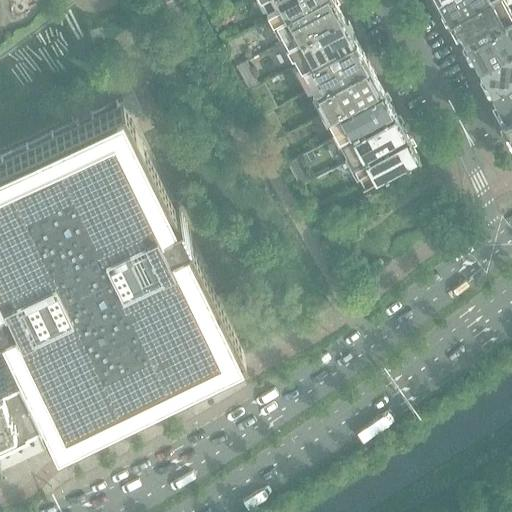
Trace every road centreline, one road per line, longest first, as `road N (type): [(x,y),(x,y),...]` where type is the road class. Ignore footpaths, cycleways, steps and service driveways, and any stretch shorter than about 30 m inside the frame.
road 1 (primary): [(493,245),(387,330),(135,491)]
road 2 (primary): [(206,511),(511,302)]
road 3 (residential): [(393,0),(470,155),(493,245)]
